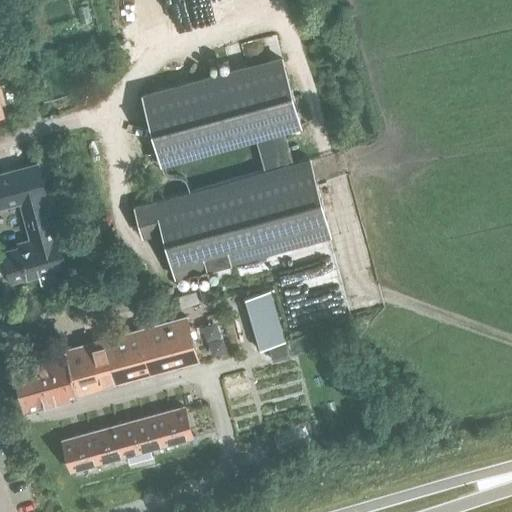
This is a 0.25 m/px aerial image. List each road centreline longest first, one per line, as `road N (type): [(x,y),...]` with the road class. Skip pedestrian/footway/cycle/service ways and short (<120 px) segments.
road 1 (secondary): [(511,470),(348,511)]
road 2 (track): [(511,348),(389,300),(364,302)]
